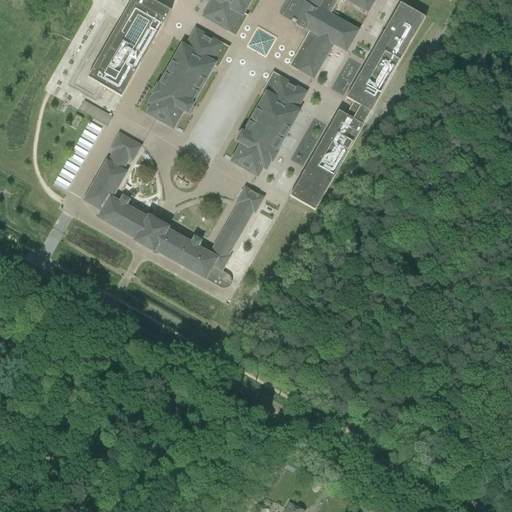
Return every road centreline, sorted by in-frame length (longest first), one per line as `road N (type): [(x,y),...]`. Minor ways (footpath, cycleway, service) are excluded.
road 1 (unclassified): [(276,410),(0,251)]
road 2 (unclassified): [(454,511),(276,410)]
